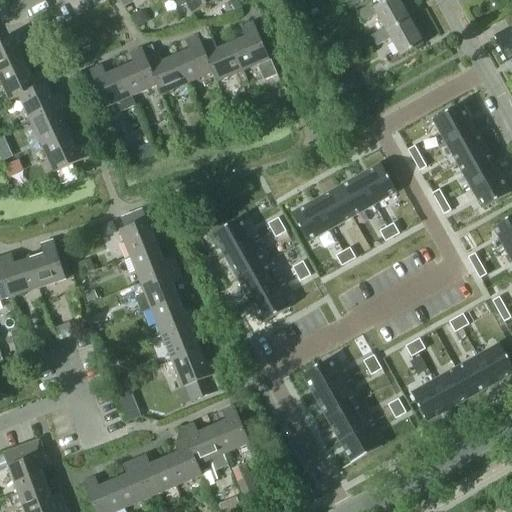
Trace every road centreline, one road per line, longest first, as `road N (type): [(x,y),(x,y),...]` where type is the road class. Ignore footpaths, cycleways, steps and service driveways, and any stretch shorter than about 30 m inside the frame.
road 1 (residential): [(486,70),(376,125),(454,268),(270,372),(347,511)]
road 2 (tertiary): [(352,511),(511,422)]
